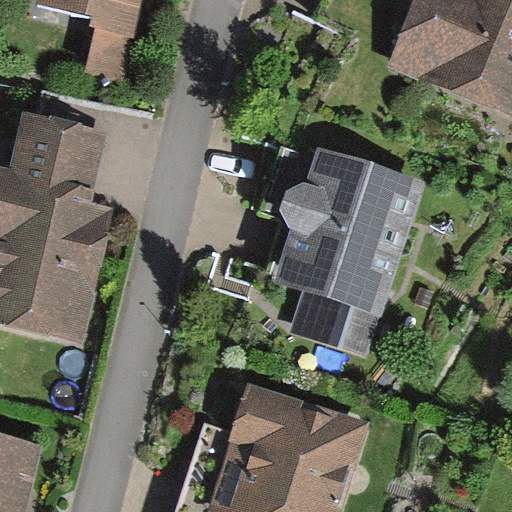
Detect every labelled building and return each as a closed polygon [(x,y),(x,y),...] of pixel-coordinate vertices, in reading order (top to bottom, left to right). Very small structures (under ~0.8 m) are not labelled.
[(37,0),(37,1),(97,16),(84,68),(122,77),(141,0),(37,0)] [(511,0),(416,0),(388,63),(511,119),(511,0)] [(0,321),(83,341),(116,208),(92,202),(110,131),(28,111),(13,172),(0,168),(0,321)] [(290,331),(367,355),(424,183),(319,148),(307,183),(287,191),(282,211),(291,229),(275,282),(303,291),(290,331)] [(206,511),(341,511),(371,422),(249,382),(206,511)] [(0,437),(0,511),(24,511),(41,448),(0,437)]
